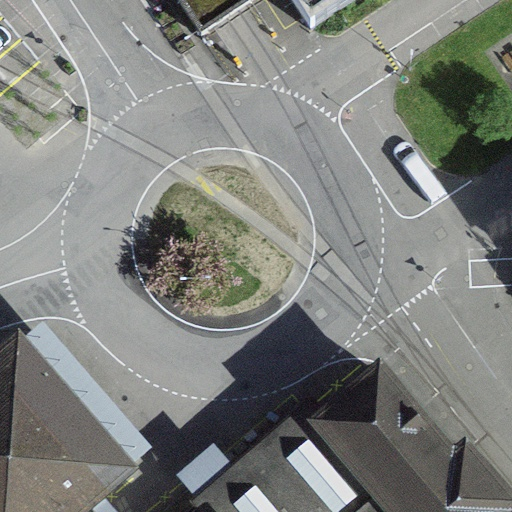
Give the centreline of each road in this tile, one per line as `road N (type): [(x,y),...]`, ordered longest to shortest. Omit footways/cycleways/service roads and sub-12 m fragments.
road 1 (unclassified): [(102,252),(111,285),(154,337),(219,358),(284,341),(330,291)]
road 2 (unclassified): [(446,0),(259,124)]
road 3 (unclassified): [(330,291),(341,258),(333,191),(290,139),(259,124)]
road 4 (residential): [(511,450),(396,282)]
road 5 (residential): [(160,135),(73,0)]
road 6 (unclassified): [(396,282),(511,202)]
road 7 (unclassified): [(160,135),(114,185),(102,252)]
